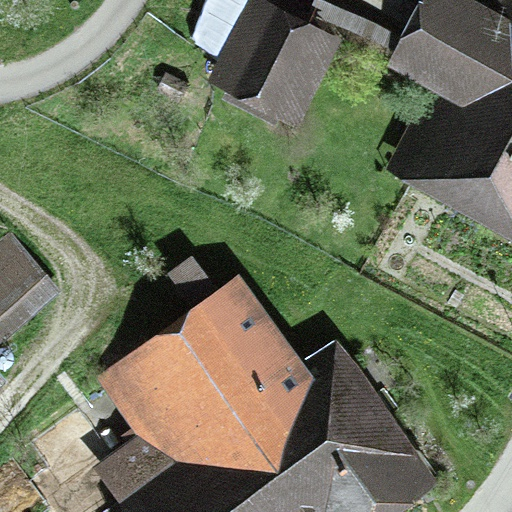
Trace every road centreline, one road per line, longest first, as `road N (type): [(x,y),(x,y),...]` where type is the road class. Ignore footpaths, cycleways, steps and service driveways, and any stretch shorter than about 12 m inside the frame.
road 1 (track): [(0,208),(59,248),(99,302),(57,369),(0,428)]
road 2 (unclassified): [(128,0),(108,38),(28,90),(0,83)]
